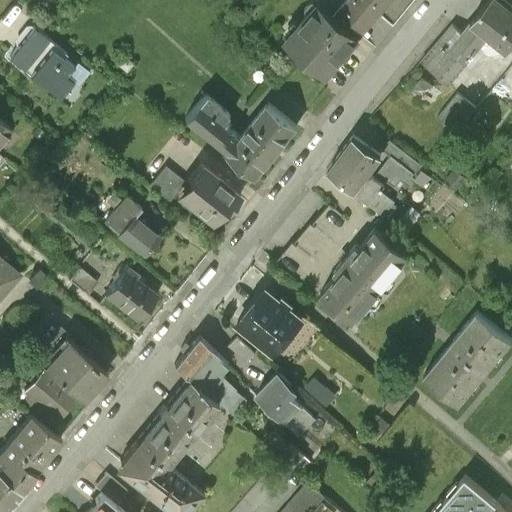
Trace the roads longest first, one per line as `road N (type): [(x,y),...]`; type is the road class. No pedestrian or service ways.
road 1 (residential): [(441,0),(23,511)]
road 2 (track): [(47,267),(149,355)]
